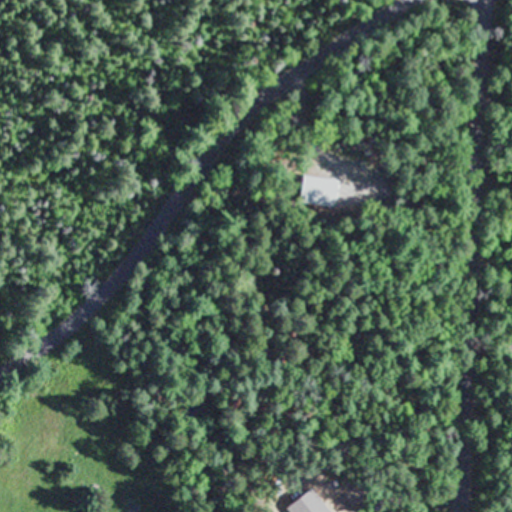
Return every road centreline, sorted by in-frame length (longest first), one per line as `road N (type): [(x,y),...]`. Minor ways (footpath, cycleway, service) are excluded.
road 1 (residential): [(404,0),(251,106),(103,294),(0,372)]
road 2 (residential): [(465,511),(490,0)]
